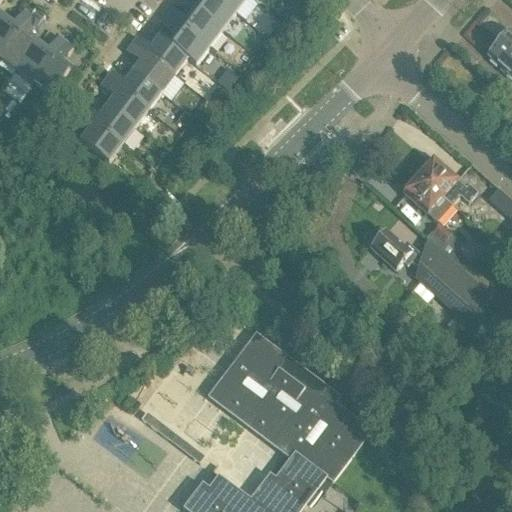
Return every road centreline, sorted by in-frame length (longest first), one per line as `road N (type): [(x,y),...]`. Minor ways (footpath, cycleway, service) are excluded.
road 1 (residential): [(0,369),(98,321),(196,249),(382,66)]
road 2 (residential): [(511,177),(382,66)]
